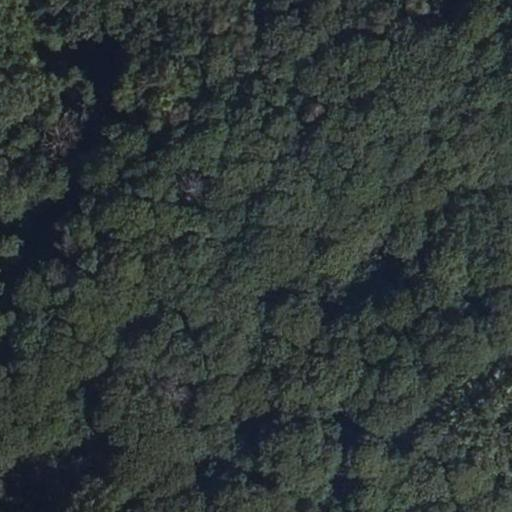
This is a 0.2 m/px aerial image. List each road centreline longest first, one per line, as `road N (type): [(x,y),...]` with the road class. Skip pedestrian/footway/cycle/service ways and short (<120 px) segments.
road 1 (track): [(0,345),(144,0)]
road 2 (track): [(169,511),(511,390)]
